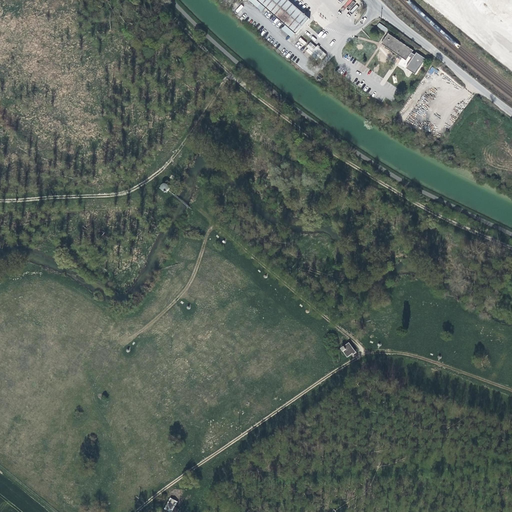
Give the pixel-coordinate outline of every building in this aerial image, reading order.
[(295,33),(297,35),(310,19),(288,0),(256,0),(261,3),(286,26),(295,33)] [(379,22),(377,26),(385,32),(388,29),(379,22)] [(295,33),(286,26),(283,29),(292,37),(295,33)] [(414,50),(389,34),(382,44),(399,55),(397,58),(401,60),(403,58),(407,61),(409,57),(413,59),(406,68),(416,75),(426,59),(417,53),(415,55),(412,53),(414,50)] [(318,61),(326,53),(317,45),(315,46),(310,41),(304,48),(318,61)] [(432,66),(429,71),(436,75),(438,70),(432,66)] [(172,184),(173,182),(172,180),(170,178),(167,178),(165,179),(164,181),(164,182),(165,184),(167,186),(170,186),(172,184)] [(354,348),(349,340),(341,345),(346,354),(354,348)]
